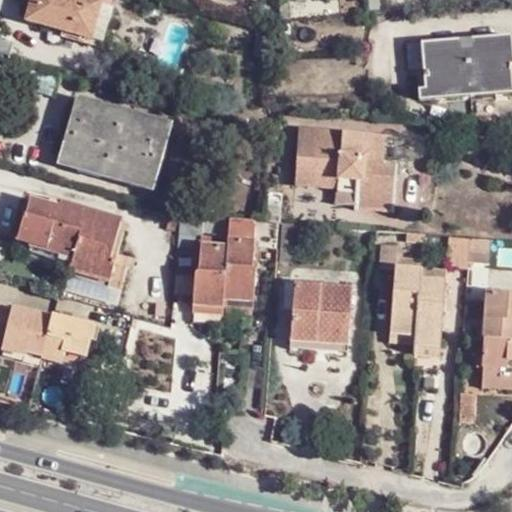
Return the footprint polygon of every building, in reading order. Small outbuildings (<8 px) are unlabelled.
[(90,0),(32,0),(26,22),(92,40),(102,3),(90,0)] [(511,36),(424,44),(426,69),(429,106),(444,104),(444,88),(511,82),(511,36)] [(411,70),(426,69),(424,44),(409,46),(411,70)] [(76,102),(59,162),(156,188),(172,127),(76,102)] [(299,161),(296,186),(340,189),(338,206),(357,208),(357,210),(397,213),(400,169),(383,167),(385,138),(317,133),(315,161),(299,161)] [(75,255),(70,267),(110,281),(116,262),(111,259),(122,227),(63,205),(61,210),(33,200),(26,216),(24,215),(17,239),(46,250),(48,245),(75,255)] [(204,218),(179,216),(178,247),(198,249),(198,244),(202,243),(204,218)] [(276,224),(263,223),(253,222),(252,241),(251,247),(275,249),(276,224)] [(249,268),(251,247),(252,241),(226,238),(226,245),(222,301),(252,303),(255,268),(249,268)] [(378,269),(395,270),(395,267),(395,257),(396,242),(380,241),(378,269)] [(447,266),(468,268),(469,244),(449,242),(447,266)] [(198,244),(198,249),(196,274),(193,274),(191,306),(221,309),(222,301),(226,245),(202,243),(198,244)] [(395,257),(395,267),(424,269),(425,259),(395,257)] [(110,281),(70,267),(67,276),(106,291),(110,281)] [(395,270),(391,335),(416,336),(415,348),(441,349),(445,279),(424,278),(424,270),(424,269),(395,267),(395,270)] [(424,278),(445,279),(446,271),(424,270),(424,278)] [(296,280),(292,342),(348,345),(351,284),(296,280)] [(483,355),(482,380),(502,381),(502,376),(511,376),(511,289),(483,288),(480,355),(483,355)] [(0,344),(1,345),(3,339),(22,344),(19,355),(60,367),(65,352),(87,359),(89,359),(99,325),(54,313),(53,317),(0,301),(0,344)] [(252,303),(222,301),(221,309),(252,311),(252,303)] [(221,309),(191,306),(190,313),(221,316),(221,309)] [(416,336),(391,335),(390,346),(415,348),(416,336)] [(3,339),(1,345),(0,349),(19,355),(22,344),(3,339)] [(441,349),(415,348),(415,359),(441,360),(441,349)] [(82,376),(87,359),(65,352),(60,367),(60,369),(82,376)] [(502,381),(482,380),(482,388),(511,389),(511,376),(502,376),(502,381)]
